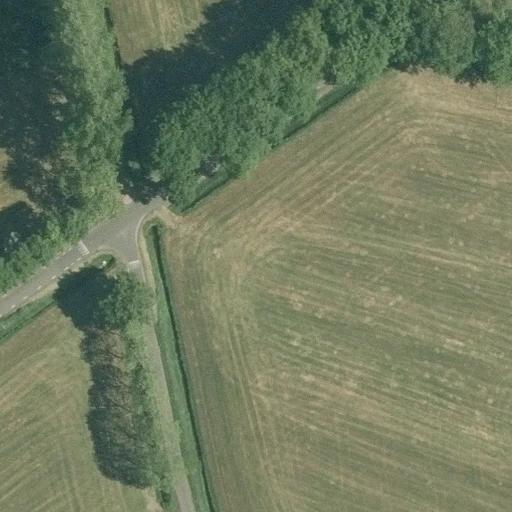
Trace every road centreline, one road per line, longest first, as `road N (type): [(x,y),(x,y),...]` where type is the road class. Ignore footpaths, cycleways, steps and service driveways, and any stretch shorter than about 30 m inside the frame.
road 1 (tertiary): [(128,217),(444,0)]
road 2 (unclassified): [(199,511),(128,217)]
road 3 (track): [(128,217),(80,0)]
road 4 (tertiary): [(0,308),(128,217)]
